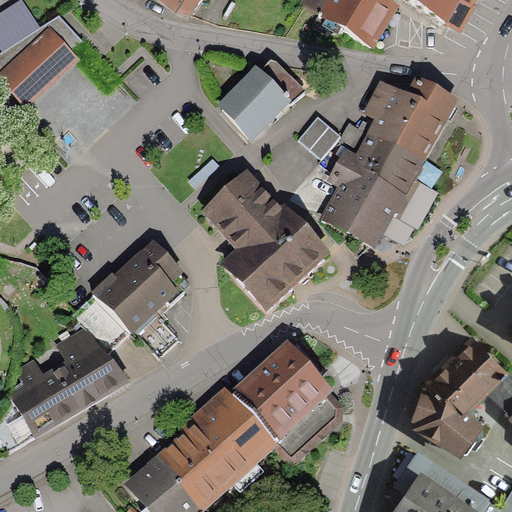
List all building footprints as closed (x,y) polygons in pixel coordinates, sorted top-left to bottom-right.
[(149,0),(172,18),(191,20),(205,0),(149,0)] [(391,7),(379,0),(310,0),(306,8),(321,17),(312,27),(327,35),(333,27),(370,50),(398,11),(391,7)] [(379,0),(391,7),(396,0),(401,0),(457,30),(474,0),(379,0)] [(0,14),(0,55),(38,32),(18,2),(0,14)] [(0,88),(21,113),(78,64),(67,54),(79,45),(57,20),(38,32),(0,55),(0,88)] [(258,76),(289,108),(301,97),(270,64),(258,76)] [(255,72),(213,110),(246,148),(289,108),(258,76),(255,72)] [(367,146),(421,177),(459,112),(413,85),(402,103),(382,92),(368,116),(381,123),(367,146)] [(322,163),(340,142),(319,123),(301,144),(322,163)] [(421,177),(367,146),(357,164),(348,158),(331,187),(341,192),(321,225),(375,256),(421,177)] [(217,274),(263,323),(329,264),(245,177),(196,224),(232,262),(217,274)] [(182,280),(151,246),(90,301),(125,340),(130,344),(134,340),(155,321),(182,298),(173,288),(182,280)] [(80,333),(103,361),(125,340),(90,301),(69,320),(80,333)] [(155,321),(134,340),(154,362),(175,343),(155,321)] [(31,446),(127,393),(103,361),(80,333),(51,350),(60,370),(39,381),(29,364),(10,377),(17,391),(4,398),(31,446)] [(432,386),(462,416),(466,412),(487,392),(507,372),(473,339),(429,383),(432,386)] [(228,402),(274,455),(288,471),(339,427),(339,413),(284,352),(228,402)] [(511,377),(507,372),(487,392),(511,413),(511,377)] [(462,416),(432,386),(418,424),(461,452),(480,428),(466,412),(462,416)] [(209,511),(274,455),(228,402),(219,392),(157,447),(164,455),(153,465),(194,511),(209,511)] [(506,511),(502,510),(419,454),(398,485),(408,493),(394,511),(506,511)] [(194,511),(153,465),(122,491),(140,511),(194,511)] [(511,511),(511,494),(502,510),(506,511),(511,511)]
